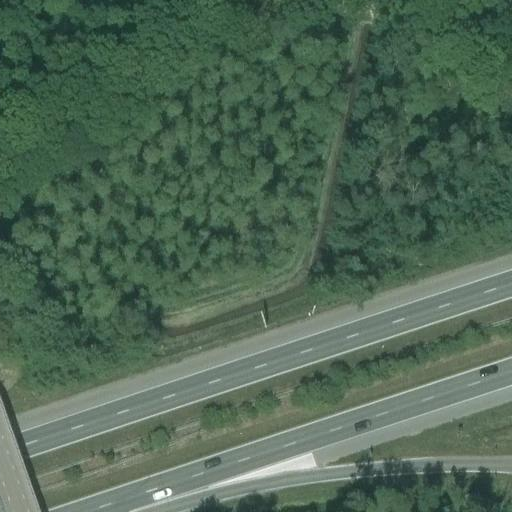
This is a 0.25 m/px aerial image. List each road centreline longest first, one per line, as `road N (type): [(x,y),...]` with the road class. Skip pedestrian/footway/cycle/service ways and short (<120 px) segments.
road 1 (motorway): [(511,289),(0,458)]
road 2 (motorway): [(121,501),(511,372)]
road 3 (motorway): [(121,501),(312,477),(511,469)]
